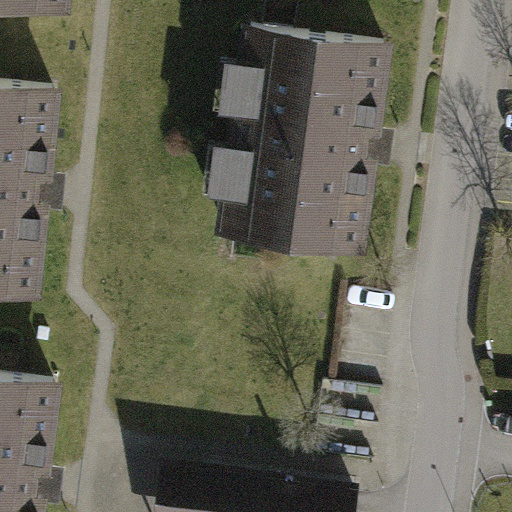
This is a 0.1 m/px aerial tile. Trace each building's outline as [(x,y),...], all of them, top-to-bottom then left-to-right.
[(65,0),(0,0),(0,8),(65,14),(65,0)] [(390,45),(250,25),(219,238),(359,258),(390,45)] [(54,81),(0,74),(0,294),(29,298),(54,81)] [(0,511),(39,511),(53,380),(0,374),(0,511)] [(351,511),(355,480),(159,456),(152,511),(351,511)]
